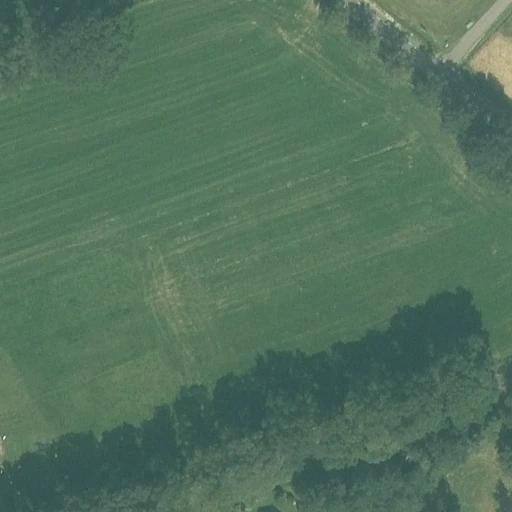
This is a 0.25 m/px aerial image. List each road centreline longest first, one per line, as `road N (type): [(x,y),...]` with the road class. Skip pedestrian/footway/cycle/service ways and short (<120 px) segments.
road 1 (unclassified): [(156,511),(511,376)]
road 2 (unclassified): [(511,131),(342,0)]
